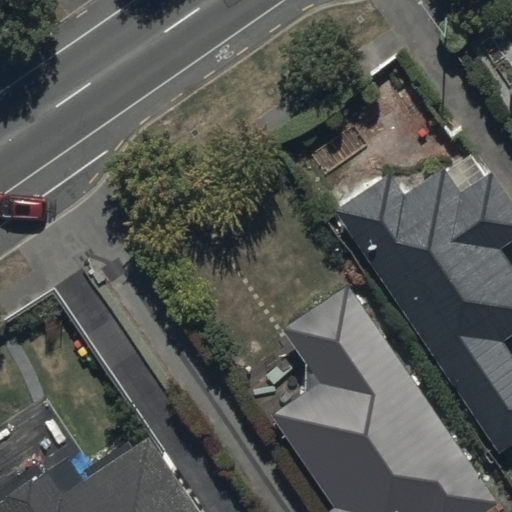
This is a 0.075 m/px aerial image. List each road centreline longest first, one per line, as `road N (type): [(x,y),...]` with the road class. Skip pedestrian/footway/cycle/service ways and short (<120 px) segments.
road 1 (residential): [(289,511),(33,123)]
road 2 (tertiary): [(33,123),(209,0)]
